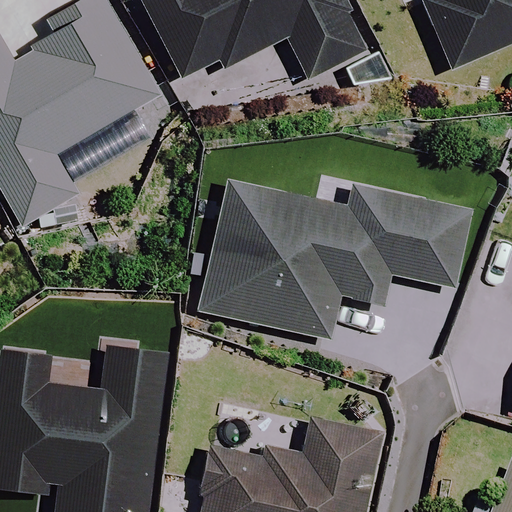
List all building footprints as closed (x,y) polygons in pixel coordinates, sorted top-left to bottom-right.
[(0,187),(24,227),(74,197),(50,158),(155,96),(97,0),(79,0),(43,22),(54,39),(10,65),(0,48),(0,187)] [(139,0),(180,78),(214,61),(219,70),(283,37),(305,80),(360,52),(340,14),(346,12),(339,0),(139,0)] [(511,0),(419,0),(450,69),(511,42),(511,0)] [(348,213),(228,188),(201,316),(327,342),(336,299),(380,309),(386,282),(451,296),(467,216),(352,192),(348,213)] [(141,511),(161,356),(0,335),(0,490),(51,497),(49,511),(141,511)] [(258,462),(213,452),(200,511),(360,511),(377,436),(310,421),(302,459),(261,451),(258,462)] [(511,511),(511,475),(497,511),(511,511)]
